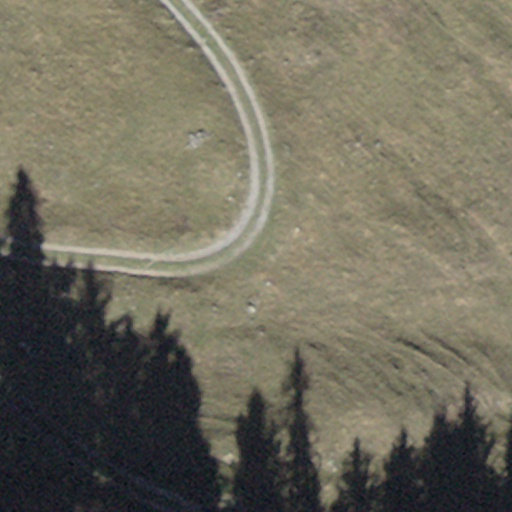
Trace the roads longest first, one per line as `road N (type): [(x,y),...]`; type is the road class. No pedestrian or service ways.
road 1 (track): [(168,0),(235,93),(258,176),(245,240),(172,267),(60,263),(0,242)]
road 2 (track): [(0,378),(97,462),(188,511)]
